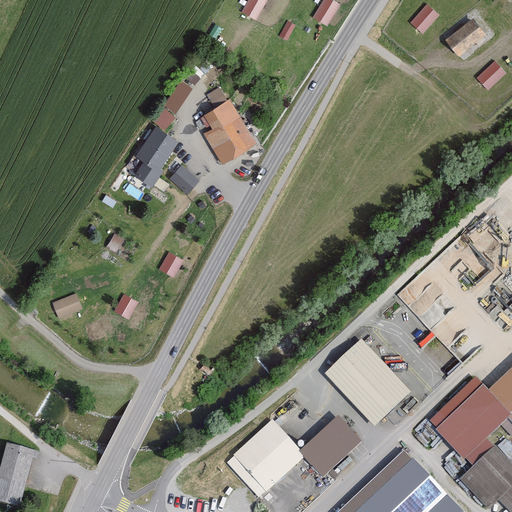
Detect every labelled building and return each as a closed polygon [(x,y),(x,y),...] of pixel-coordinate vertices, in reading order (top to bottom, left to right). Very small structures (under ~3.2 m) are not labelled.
[(440,15),(427,4),(410,23),(423,34),(440,15)] [(486,34),(473,18),(446,40),(459,56),(486,34)] [(507,73),(495,61),(477,78),(488,91),(507,73)] [(176,112),(193,87),(181,79),(164,104),(176,112)] [(211,107),(199,114),(207,127),(201,131),(219,162),(253,143),(228,98),(224,100),(216,88),(204,95),(211,107)] [(176,115),(165,106),(153,119),(164,129),(176,115)] [(174,140),(153,126),(134,155),(154,169),(174,140)] [(185,166),(173,179),(189,193),(200,180),(185,166)] [(122,240),(112,235),(105,247),(115,253),(122,240)] [(183,261),(169,252),(159,268),(173,277),(183,261)] [(83,274),(85,290),(111,286),(109,269),(83,274)] [(77,293),(53,303),(59,319),(83,309),(77,293)] [(138,302),(124,294),(114,311),(128,319),(138,302)] [(126,345),(135,328),(119,320),(110,337),(126,345)] [(411,393),(361,343),(324,373),(374,427),(411,393)] [(511,368),(489,390),(474,373),(426,418),(472,468),(458,480),(487,511),(499,500),(510,511),(511,511),(511,441),(511,440),(511,368)] [(340,414),(300,450),(307,458),(324,476),(364,440),(340,414)] [(300,450),(274,421),(225,461),(257,499),(307,458),(300,450)] [(35,460),(37,452),(2,444),(0,454),(0,504),(17,508),(29,459),(35,460)] [(462,511),(401,447),(331,511),(462,511)]
